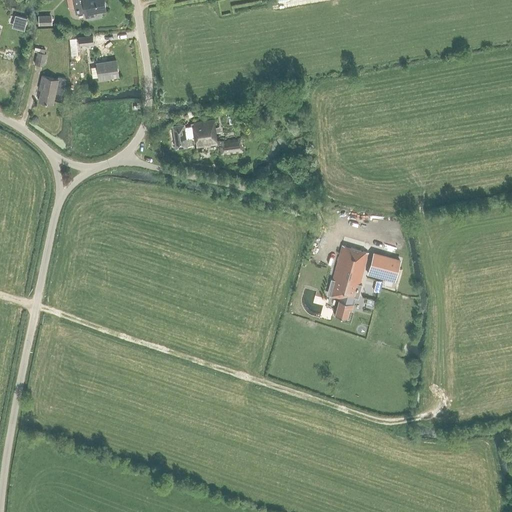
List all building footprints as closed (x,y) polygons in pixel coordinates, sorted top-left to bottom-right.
[(73,0),(76,13),(85,12),(86,19),(94,17),(93,13),(106,11),(104,0),(73,0)] [(52,25),(52,15),(38,15),(38,25),(52,25)] [(93,36),(80,37),(78,37),(79,46),(93,44),(93,36)] [(38,53),(36,64),(44,66),(46,55),(44,54),(38,53)] [(99,79),(118,76),(116,60),(96,63),(97,67),(90,68),(92,77),(98,76),(99,79)] [(55,92),(62,94),(66,78),(58,76),(58,79),(43,76),(40,90),(41,90),(39,101),(53,104),(55,92)] [(220,127),(214,128),(213,120),(194,123),(194,126),(185,128),(185,125),(173,127),(177,147),(193,145),(192,139),(196,139),(197,147),(217,144),(217,145),(218,145),(220,155),(243,151),(241,138),(216,142),(215,133),(221,132),(220,127)] [(331,279),(326,295),(339,299),(335,315),(346,318),(349,309),(351,310),(354,298),(358,299),(362,285),(359,285),(368,253),(342,246),(333,280),(331,279)] [(399,262),(372,254),(367,274),(394,281),(399,262)]
